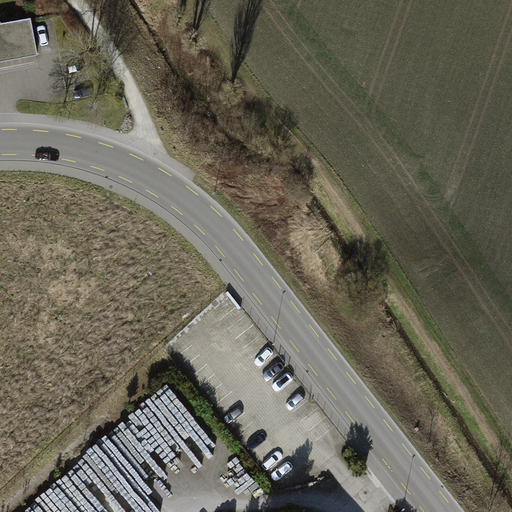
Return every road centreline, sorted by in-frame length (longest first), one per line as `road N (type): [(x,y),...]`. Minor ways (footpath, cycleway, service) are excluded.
road 1 (residential): [(0,146),(70,151),(138,172),(215,226),(438,511)]
road 2 (track): [(180,0),(236,81),(329,178),(511,458)]
road 3 (track): [(77,0),(141,106),(138,172)]
